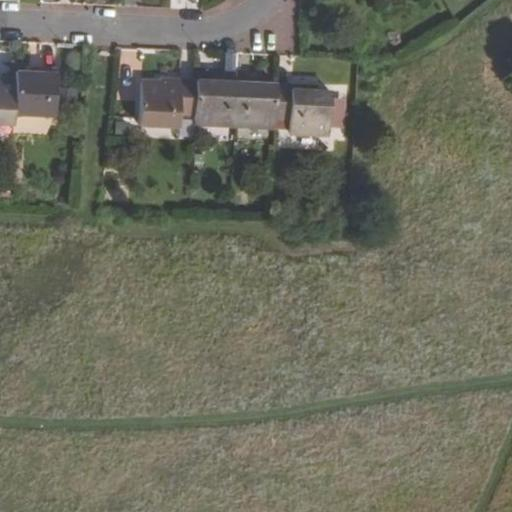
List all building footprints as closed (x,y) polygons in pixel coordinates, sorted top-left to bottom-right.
[(34,74),(14,72),(13,82),(11,115),(51,117),(53,69),(34,68),(34,74)] [(212,82),(193,81),(192,116),(191,124),(231,126),(232,77),(213,77),(212,82)] [(253,79),(232,77),(231,126),(271,129),(272,120),(273,84),(253,84),(253,79)] [(159,84),(139,83),(136,126),(176,128),(177,116),(192,116),(193,81),(159,79),(159,84)] [(0,124),(11,125),(11,115),(13,82),(0,81),(0,124)] [(306,86),(273,84),(272,120),(286,121),(286,133),(325,135),(327,92),(306,91),(306,86)] [(58,90),(58,106),(70,107),(71,90),(58,90)] [(115,123),(114,135),(125,136),(126,123),(115,123)]
